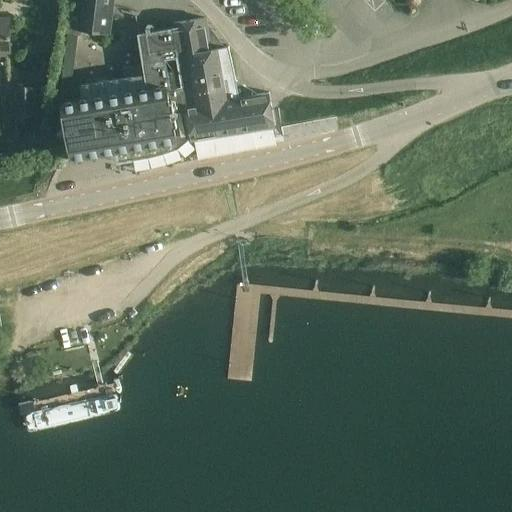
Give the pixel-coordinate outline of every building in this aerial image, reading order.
[(114,0),(81,0),(78,28),(110,33),(114,0)] [(211,49),(206,17),(173,22),(174,25),(174,27),(139,33),(145,74),(81,85),(84,99),(63,103),(72,159),(120,151),(121,153),(130,152),(130,149),(132,149),(133,160),(149,157),(164,153),(178,148),(189,139),(275,125),(270,92),(257,94),(237,80),(230,48),(229,45),(227,46),(211,49)] [(0,53),(11,53),(9,20),(0,19),(0,53)] [(40,114),(38,86),(12,87),(13,115),(40,114)] [(125,406),(115,368),(101,372),(98,360),(93,361),(96,373),(14,394),(23,431),(125,406)]
